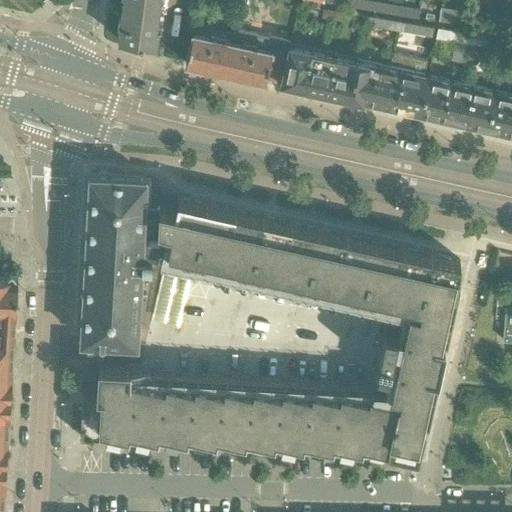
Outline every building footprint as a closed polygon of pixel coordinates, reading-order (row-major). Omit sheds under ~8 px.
[(126,3),(126,6),(158,10),(159,0),(122,0),(122,2),(126,3)] [(368,0),(323,0),(323,1),(375,10),(418,18),(419,8),(376,1),(368,0)] [(117,38),(137,41),(140,25),(156,27),(158,10),(126,6),(125,12),(121,11),(121,14),(119,14),(118,22),(120,22),(118,33),(118,37),(117,38)] [(343,11),(323,8),(322,16),(342,19),(343,11)] [(364,23),(373,25),(375,17),(365,15),(364,23)] [(373,25),(382,26),(384,18),(375,17),(373,25)] [(382,26),(417,32),(418,24),(384,18),(382,26)] [(511,24),(504,23),(503,31),(502,32),(511,34),(511,24)] [(417,32),(425,33),(427,26),(418,24),(417,32)] [(140,25),(137,41),(139,41),(139,42),(143,43),(143,42),(156,43),(156,42),(158,27),(156,27),(140,25)] [(427,26),(425,33),(432,35),(434,27),(427,26)] [(436,37),(445,39),(447,29),(438,28),(436,37)] [(445,39),(454,40),(456,31),(447,29),(445,39)] [(454,40),(456,41),(463,42),(464,32),(456,31),(454,40)] [(265,80),(265,77),(272,50),(193,32),(185,62),(265,80)] [(463,42),(470,43),(472,43),(474,34),(464,32),(463,42)] [(482,35),(474,34),(472,43),(480,45),(482,35)] [(491,37),(482,35),(480,45),(490,46),(491,37)] [(500,38),(491,37),(490,46),(499,48),(500,38)] [(509,40),(500,38),(499,48),(507,49),(509,40)] [(470,43),(463,42),(456,41),(451,59),(465,62),(470,43)] [(337,96),(349,99),(357,60),(289,45),(287,53),(281,81),(281,82),(283,82),(284,85),(292,86),(294,84),(336,94),(337,96)] [(265,77),(281,81),(287,53),(272,50),(265,77)] [(403,111),(418,114),(427,75),(357,60),(349,99),(359,101),(361,100),(402,109),(403,111)] [(475,127),(485,129),(494,90),(427,75),(418,114),(430,117),(433,115),(473,124),(475,127)] [(511,94),(494,90),(485,129),(496,132),(499,130),(511,132),(511,94)] [(144,206),(144,204),(149,204),(150,179),(145,179),(145,175),(109,173),(106,169),(101,169),(97,173),(90,172),(90,176),(89,188),(81,338),(82,338),(91,338),(106,339),(121,340),(136,341),(141,261),(151,262),(152,253),(157,253),(159,205),(157,204),(157,206),(144,206)] [(159,205),(157,253),(157,256),(388,307),(371,383),(128,370),(128,365),(98,363),(97,390),(82,389),(80,435),(344,450),(387,452),(388,446),(417,452),(423,424),(428,426),(441,370),(437,369),(443,343),(447,344),(459,288),(454,287),(460,259),(178,196),(175,208),(159,204),(159,205)] [(0,328),(14,329),(17,278),(18,267),(16,264),(0,262),(0,328)] [(164,270),(154,314),(180,320),(184,300),(172,297),(176,279),(187,281),(188,275),(164,270)] [(502,339),(511,340),(511,307),(506,307),(502,339)] [(0,358),(12,359),(14,329),(0,328),(0,358)] [(0,394),(10,395),(12,359),(0,358),(0,394)] [(0,416),(9,417),(10,395),(0,394),(0,416)] [(0,440),(8,441),(9,417),(0,416),(0,440)]
